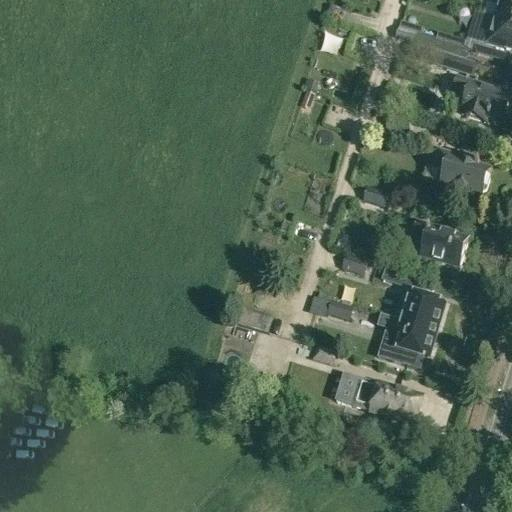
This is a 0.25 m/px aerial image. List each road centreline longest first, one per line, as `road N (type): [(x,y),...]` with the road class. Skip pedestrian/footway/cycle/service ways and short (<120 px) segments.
road 1 (unknown): [(290,337),(396,0)]
road 2 (secondary): [(472,511),(511,384)]
